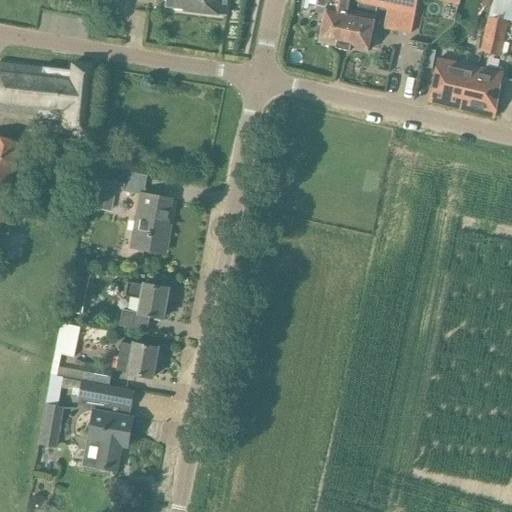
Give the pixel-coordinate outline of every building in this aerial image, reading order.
[(164,0),(163,8),(173,9),(172,10),(224,16),(226,0),(164,0)] [(364,0),(317,0),(316,6),(326,8),(319,41),(336,45),(336,48),(337,48),(338,44),(341,42),(344,29),(350,30),(352,21),(346,20),(350,0),(364,3),(364,0)] [(338,44),(337,48),(351,51),(351,48),(368,52),(375,21),(385,23),(384,28),(411,34),(418,0),(437,0),(443,1),(443,0),(364,0),(364,3),(350,0),(346,20),(352,21),(350,30),(344,29),(341,42),(338,44)] [(507,20),(511,21),(511,1),(509,1),(509,0),(492,0),(489,17),(507,20)] [(507,20),(489,17),(481,54),(485,34),(503,38),(507,20)] [(507,20),(503,38),(485,34),(481,54),(500,56),(507,20)] [(478,68),(438,59),(430,102),(460,110),(463,95),(463,96),(464,91),(468,92),(469,85),(471,85),(475,67),(478,68)] [(70,71),(0,62),(0,113),(63,120),(63,128),(82,130),(89,67),(71,65),(70,71)] [(501,73),(478,68),(475,67),(471,85),(469,85),(468,92),(464,91),(463,96),(463,95),(460,110),(494,119),(501,73)] [(0,220),(20,143),(0,138),(0,220)] [(125,175),(124,175),(91,169),(88,187),(85,186),(81,206),(111,211),(114,193),(122,194),(125,175)] [(130,247),(163,253),(167,234),(162,233),(169,200),(140,194),(130,247)] [(90,279),(73,275),(63,323),(71,324),(73,314),(82,315),(90,279)] [(169,289),(130,281),(128,296),(141,298),(138,313),(123,310),(120,326),(148,331),(150,316),(163,319),(164,316),(168,317),(170,305),(166,305),(169,289)] [(55,354),(73,357),(79,328),(61,324),(55,354)] [(158,348),(133,343),(133,346),(122,344),(117,372),(152,378),(158,348)] [(85,363),(82,381),(110,387),(113,368),(85,363)] [(110,387),(82,381),(81,382),(63,378),(52,376),(51,380),(40,445),(57,448),(64,406),(59,405),(62,387),(81,390),(79,398),(109,404),(112,388),(110,387)] [(133,418),(93,411),(84,465),(116,471),(121,446),(128,447),(133,418)]
